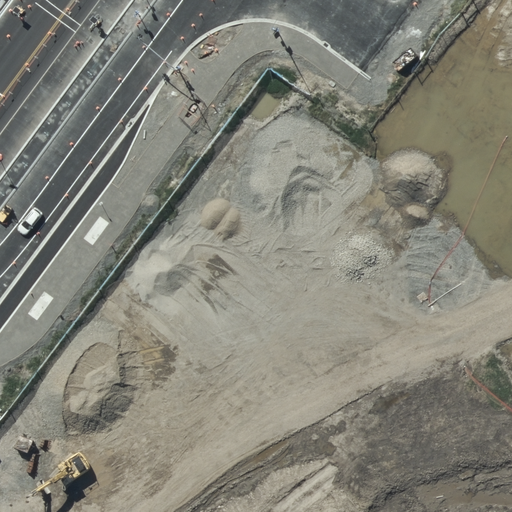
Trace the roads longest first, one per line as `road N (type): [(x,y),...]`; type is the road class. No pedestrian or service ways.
road 1 (primary): [(0,189),(144,0)]
road 2 (residential): [(435,50),(511,160)]
